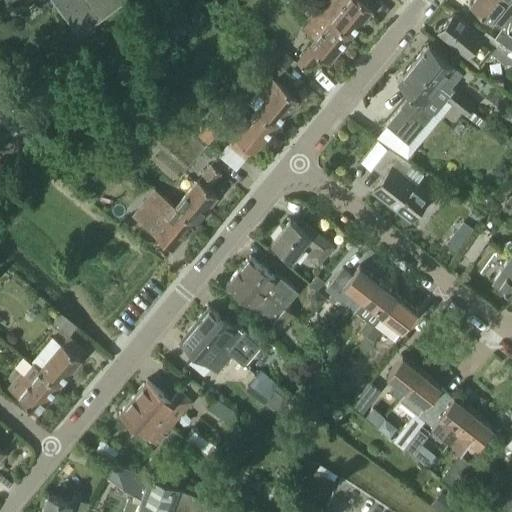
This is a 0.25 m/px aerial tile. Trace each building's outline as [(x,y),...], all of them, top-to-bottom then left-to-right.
[(11,0),(17,8),(27,0),(60,0),(74,18),(91,5),(99,15),(117,0),(11,0)] [(351,34),(373,7),(367,2),(368,0),(322,0),(317,6),(319,7),(351,34)] [(511,0),(471,0),(487,13),(502,25),(494,36),(511,48),(511,33),(508,31),(511,26),(511,0)] [(198,6),(190,15),(198,21),(205,12),(198,6)] [(310,45),(297,59),(307,67),(319,52),(329,60),(351,34),(319,7),(303,26),(315,36),(309,44),(310,45)] [(173,9),(160,24),(175,36),(188,22),(173,9)] [(454,11),(439,30),(467,52),(481,64),(491,51),(509,66),(511,62),(511,48),(494,36),(486,30),(483,34),(454,11)] [(428,42),(413,61),(438,82),(452,93),(447,98),(452,102),(455,105),(464,94),(456,87),(455,88),(452,86),(452,85),(463,72),(453,64),(454,63),(428,42)] [(285,50),(276,60),(287,68),(295,58),(285,50)] [(268,54),(261,62),(269,69),(275,61),(268,54)] [(413,61),(398,79),(412,91),(404,100),(428,120),(434,112),(435,112),(447,98),(452,93),(438,82),(413,61)] [(0,65),(0,100),(11,115),(24,104),(18,95),(21,93),(0,65)] [(256,91),(249,100),(256,106),(276,123),(298,96),(269,72),(255,90),(256,91)] [(464,94),(455,105),(481,126),(486,120),(471,108),(475,103),(464,94)] [(428,120),(404,100),(384,124),(407,144),(428,120)] [(239,108),(225,125),(233,132),(233,133),(234,134),(229,141),(246,156),(252,149),(253,150),(276,123),(256,106),(248,115),(239,108)] [(95,123),(91,129),(99,135),(103,129),(95,123)] [(208,125),(200,135),(210,143),(218,133),(208,125)] [(85,131),(75,143),(92,157),(101,145),(99,143),(85,131)] [(388,145),(372,165),(383,174),(384,175),(373,189),(409,219),(430,194),(417,183),(417,182),(424,174),(411,164),(412,164),(388,145)] [(208,146),(204,151),(212,158),(216,153),(208,146)] [(198,178),(177,203),(196,219),(217,194),(209,187),(222,171),(212,163),(199,178),(198,178)] [(174,246),(196,219),(177,203),(176,204),(159,190),(137,216),(174,246)] [(511,193),(503,206),(510,211),(511,208),(511,193)] [(290,217),(272,240),(293,257),(303,245),(307,240),(315,246),(308,254),(307,256),(318,265),(334,245),(323,237),(323,238),(307,225),(304,228),(290,217)] [(462,222),(455,232),(464,239),(472,229),(462,222)] [(477,232),(487,239),(493,231),(483,225),(477,232)] [(473,259),(487,239),(477,232),(463,252),(473,259)] [(252,254),(240,268),(271,295),(286,306),(299,291),(277,273),(276,274),(252,254)] [(511,256),(509,254),(494,276),(511,289),(511,256)] [(336,295),(355,309),(379,280),(361,265),(353,274),(343,267),(327,287),(336,295)] [(240,268),(228,281),(255,303),(254,305),(273,321),(281,327),(292,313),(285,307),(286,306),(271,295),(266,290),(240,268)] [(316,274),(309,283),(317,289),(324,281),(319,277),(316,274)] [(398,295),(379,280),(355,309),(367,319),(360,328),(366,334),(398,295)] [(312,296),(312,302),(319,308),(327,298),(318,290),(312,296)] [(417,310),(398,295),(366,334),(374,340),(382,329),(394,339),(417,310)] [(233,353),(245,363),(262,344),(237,322),(235,326),(209,304),(194,321),(233,353)] [(52,321),(68,334),(76,323),(61,311),(52,321)] [(317,331),(329,341),(340,328),(328,318),(317,331)] [(219,370),(233,353),(194,321),(180,338),(219,370)] [(53,336),(33,361),(60,383),(83,356),(80,354),(86,348),(68,334),(61,343),(53,336)] [(366,334),(358,343),(366,349),(374,340),(366,334)] [(309,353),(301,363),(313,372),(321,363),(309,353)] [(402,354),(387,373),(397,381),(390,389),(399,397),(406,388),(421,369),(402,354)] [(60,383),(33,361),(33,362),(34,363),(25,373),(22,370),(9,386),(38,410),(60,383)] [(329,361),(320,373),(330,380),(339,368),(329,361)] [(406,388),(399,397),(400,398),(399,399),(425,419),(448,390),(421,369),(406,388)] [(274,390),(254,374),(244,389),(263,404),(274,390)] [(339,377),(332,386),(346,397),(352,389),(339,377)] [(146,379),(134,395),(170,426),(171,426),(185,409),(192,401),(178,391),(172,399),(171,400),(146,379)] [(353,404),(362,412),(381,389),(372,381),(353,404)] [(448,390),(425,419),(451,439),(473,410),(454,395),(448,390)] [(171,426),(170,426),(134,395),(120,411),(158,442),(171,426)] [(213,398),(206,408),(224,421),(231,411),(213,398)] [(473,410),(451,439),(461,447),(468,438),(477,445),(493,425),(473,410)] [(413,415),(394,439),(404,447),(419,427),(423,422),(413,415)] [(194,427),(187,436),(211,452),(217,443),(194,427)] [(419,427),(404,447),(413,454),(422,443),(429,434),(419,427)] [(91,453),(87,464),(98,469),(103,458),(91,453)] [(460,453),(440,477),(454,488),(473,464),(460,453)] [(141,497),(149,475),(117,463),(108,478),(141,497)] [(163,466),(159,479),(180,487),(182,487),(186,475),(163,466)] [(336,479),(317,468),(303,488),(323,501),(336,479)] [(482,478),(472,471),(462,484),(473,492),(482,478)] [(171,511),(180,487),(159,479),(149,474),(135,511),(171,511)] [(511,486),(501,497),(511,507),(511,486)] [(180,487),(171,511),(173,511),(207,511),(212,500),(182,487),(180,487)] [(441,491),(431,505),(440,511),(447,511),(455,502),(441,491)] [(84,511),(90,503),(74,497),(72,501),(50,493),(42,511),(84,511)] [(244,511),(212,500),(207,511),(244,511)]
